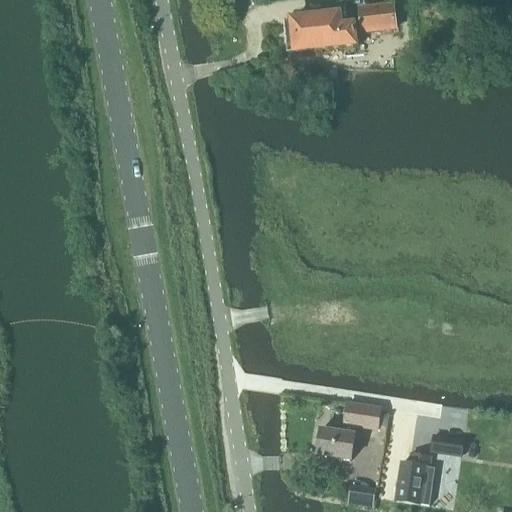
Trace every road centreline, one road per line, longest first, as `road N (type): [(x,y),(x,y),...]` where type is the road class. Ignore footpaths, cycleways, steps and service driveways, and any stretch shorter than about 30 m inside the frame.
road 1 (residential): [(250,511),(158,0)]
road 2 (secondary): [(192,511),(101,0)]
